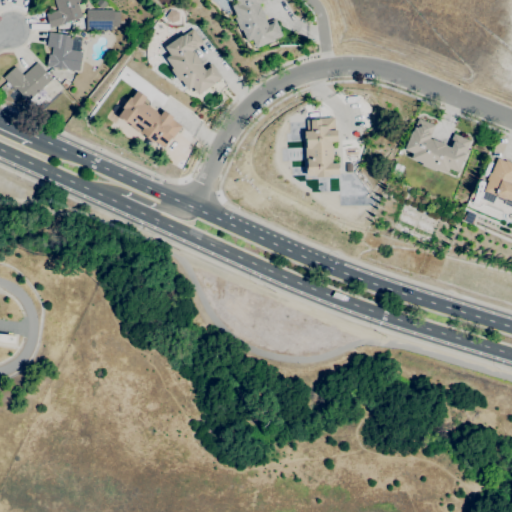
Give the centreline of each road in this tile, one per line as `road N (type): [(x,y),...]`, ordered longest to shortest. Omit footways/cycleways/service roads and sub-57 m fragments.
road 1 (secondary): [(0,150),(364,309),(511,353)]
road 2 (secondary): [(511,326),(363,280),(33,136)]
road 3 (residential): [(511,120),(392,72),(307,72),(239,116),(192,207)]
road 4 (secondary): [(72,182),(164,209),(192,207)]
